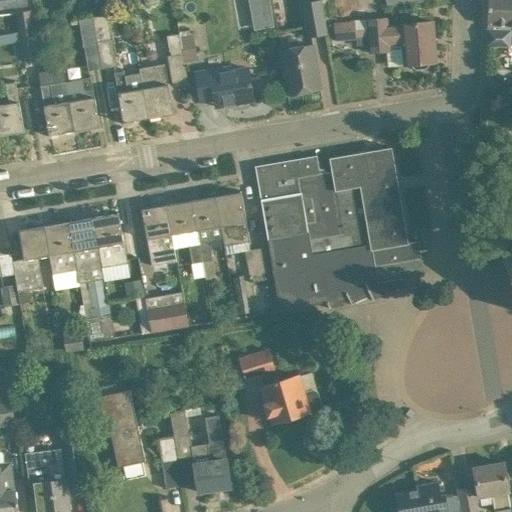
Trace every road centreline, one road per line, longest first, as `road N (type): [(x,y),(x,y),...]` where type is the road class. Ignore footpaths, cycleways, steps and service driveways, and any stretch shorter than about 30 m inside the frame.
road 1 (residential): [(0,183),(449,103)]
road 2 (residential): [(501,422),(449,103)]
road 3 (residential): [(342,491),(422,436),(501,422)]
